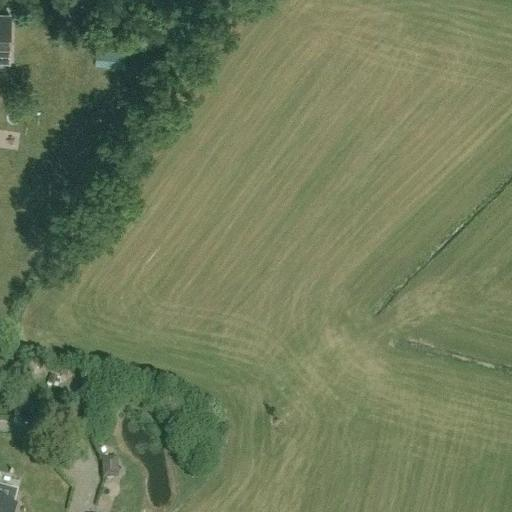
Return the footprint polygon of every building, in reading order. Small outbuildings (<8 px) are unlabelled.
[(0,46),(9,47),(10,16),(0,15),(0,46)] [(0,161),(14,164),(17,142),(2,140),(0,159),(0,161)] [(66,375),(61,392),(71,395),(76,378),(66,375)] [(82,400),(79,412),(88,414),(90,402),(82,400)] [(28,410),(19,409),(18,421),(27,422),(28,410)] [(13,511),(15,508),(0,503),(0,511),(13,511)]
